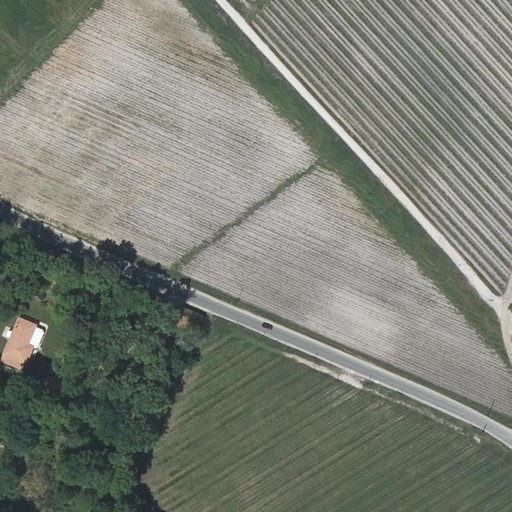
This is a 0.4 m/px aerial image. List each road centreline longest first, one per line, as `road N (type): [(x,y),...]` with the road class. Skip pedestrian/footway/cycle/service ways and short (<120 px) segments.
road 1 (tertiary): [(511,439),(0,208)]
road 2 (track): [(220,0),(501,310)]
